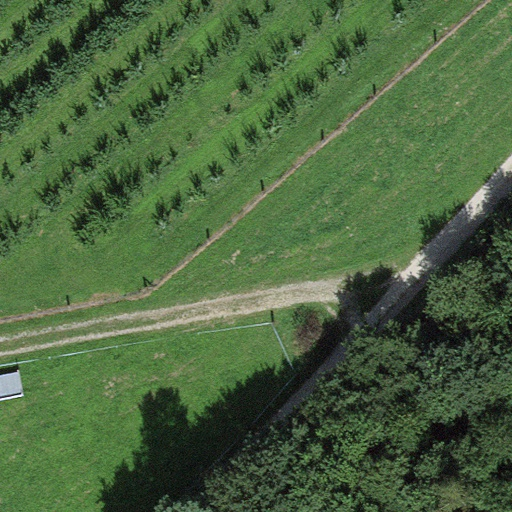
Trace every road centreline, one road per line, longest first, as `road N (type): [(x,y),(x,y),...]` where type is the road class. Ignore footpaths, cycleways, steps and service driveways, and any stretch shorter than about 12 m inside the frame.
road 1 (track): [(426,272),(0,346)]
road 2 (track): [(426,272),(199,511)]
road 3 (track): [(426,272),(511,179)]
